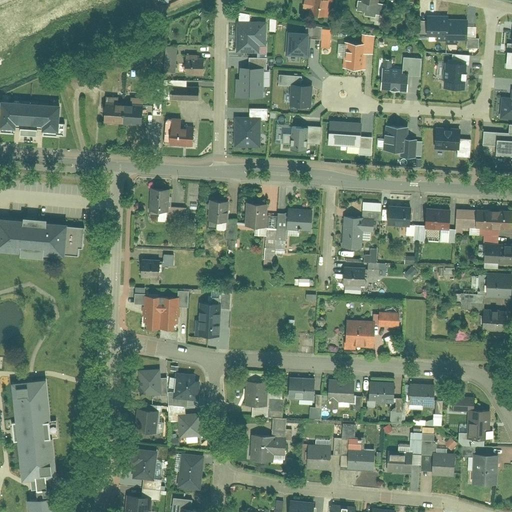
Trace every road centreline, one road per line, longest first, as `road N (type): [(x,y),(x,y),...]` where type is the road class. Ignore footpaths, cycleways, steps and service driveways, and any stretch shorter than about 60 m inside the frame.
road 1 (residential): [(215,358),(439,368),(488,382)]
road 2 (residential): [(478,511),(219,473)]
road 3 (residential): [(491,4),(481,103),(464,111),(360,105),(344,95)]
road 4 (residential): [(511,193),(330,179)]
road 5 (residential): [(98,511),(112,338)]
road 6 (residential): [(217,173),(221,0)]
road 7 (residential): [(112,338),(117,167)]
